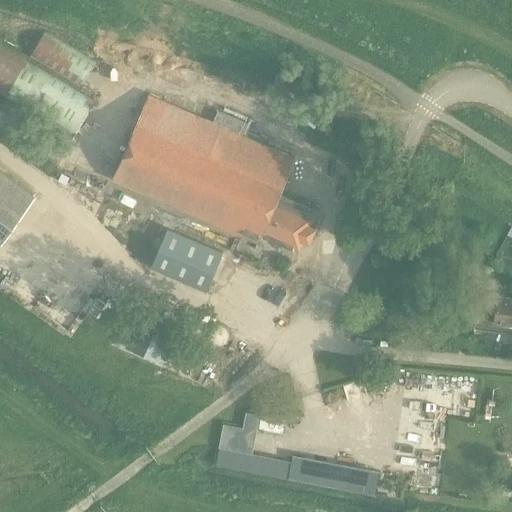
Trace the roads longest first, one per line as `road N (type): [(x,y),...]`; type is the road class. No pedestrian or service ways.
road 1 (residential): [(289,342),(337,285),(431,110),(456,91),(481,93),(511,113)]
road 2 (residential): [(511,365),(289,342)]
road 3 (unknown): [(386,0),(476,27),(511,49)]
